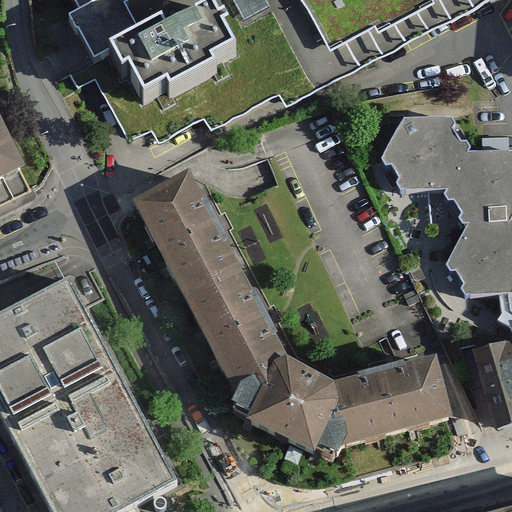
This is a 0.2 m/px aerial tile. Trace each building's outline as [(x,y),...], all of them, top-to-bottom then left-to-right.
[(75,0),(81,10),(63,20),(82,53),(89,67),(131,135),(146,127),(155,143),(201,118),(209,132),(279,94),(286,108),(484,0),(75,0)] [(381,169),(385,175),(391,175),(399,187),(396,192),(400,198),(447,197),(467,159),(471,154),(467,148),(461,148),(452,134),(456,129),(452,123),(405,124),(381,169)] [(0,223),(39,204),(0,125),(0,223)] [(511,157),(467,159),(447,197),(443,201),(448,208),(453,208),(461,221),(458,225),(462,231),(469,232),(511,230),(511,228),(511,157)] [(183,294),(238,266),(196,186),(142,214),(183,294)] [(511,232),(511,230),(469,232),(447,272),(450,279),(456,280),(463,292),(460,297),(464,303),(511,301),(511,232)] [(213,351),(268,322),(238,266),(183,294),(213,351)] [(70,285),(0,321),(0,402),(57,511),(179,511),(188,508),(70,285)] [(273,378),(289,371),(268,322),(213,351),(240,399),(234,420),(249,427),(266,397),(273,378)] [(511,356),(482,366),(504,439),(511,436),(511,356)] [(332,470),(338,416),(331,393),(289,371),(273,378),(266,397),(249,427),(246,435),(315,469),(317,464),(332,470)] [(451,441),(433,374),(338,416),(332,470),(451,441)] [(511,511),(511,501),(471,511),(511,511)]
